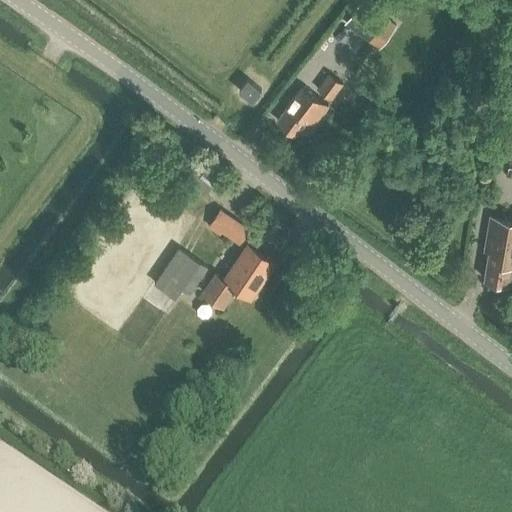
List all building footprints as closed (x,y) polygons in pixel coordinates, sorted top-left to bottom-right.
[(366,0),(361,0),(348,18),(382,44),(397,23),(366,0)] [(329,71),(317,88),(332,99),(344,83),(329,71)] [(239,90),(253,100),(262,89),(248,79),(239,90)] [(308,119),(313,123),(328,104),(302,85),(277,119),(297,134),(308,119)] [(214,185),(216,186),(224,177),(169,135),(154,153),(208,194),(214,185)] [(222,231),(239,243),(249,229),(221,210),(209,227),(220,234),(222,231)] [(510,279),(511,279),(511,218),(490,215),(487,232),(485,246),(490,247),(485,278),(509,283),(510,279)] [(251,297),(275,261),(248,243),(224,279),(216,273),(203,292),(223,306),(234,289),(235,289),(236,287),(251,297)] [(190,293),(208,267),(192,256),(179,246),(154,282),(175,297),(182,288),(190,293)]
